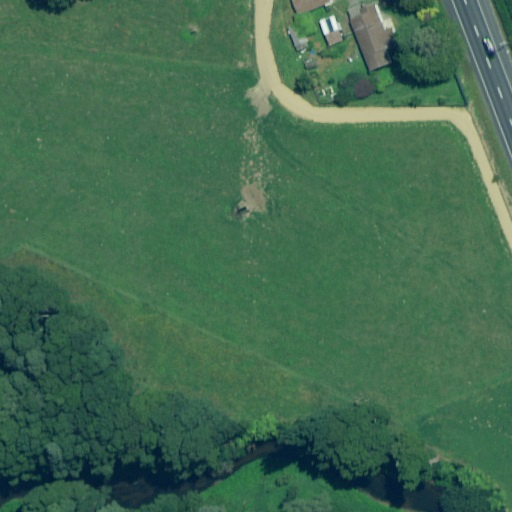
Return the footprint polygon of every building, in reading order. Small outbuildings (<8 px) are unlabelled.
[(334,5),(332,0),(306,0),(296,4),(301,16),(312,12),(315,19),(330,12),(328,7),(334,5)] [(388,31),(380,11),(353,21),(372,73),(394,65),(388,51),(402,46),(395,28),(388,31)] [(332,46),(345,40),(344,38),(354,33),(349,21),(325,31),(332,46)] [(307,42),(301,24),(290,28),(300,54),(324,44),(321,36),(307,42)] [(398,73),(387,79),(391,87),(402,81),(398,73)] [(342,83),(322,91),(327,105),(348,97),(342,83)]
